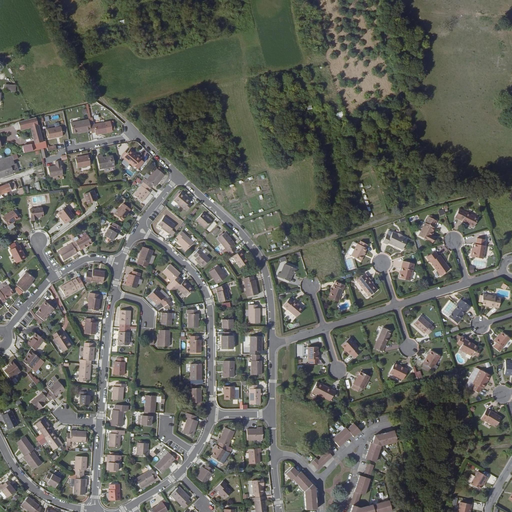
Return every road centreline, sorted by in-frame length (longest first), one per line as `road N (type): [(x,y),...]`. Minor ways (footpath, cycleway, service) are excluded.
road 1 (residential): [(139,227),(193,271),(208,301),(211,414)]
road 2 (residential): [(176,173),(262,262),(272,344)]
road 3 (residential): [(114,294),(100,423)]
